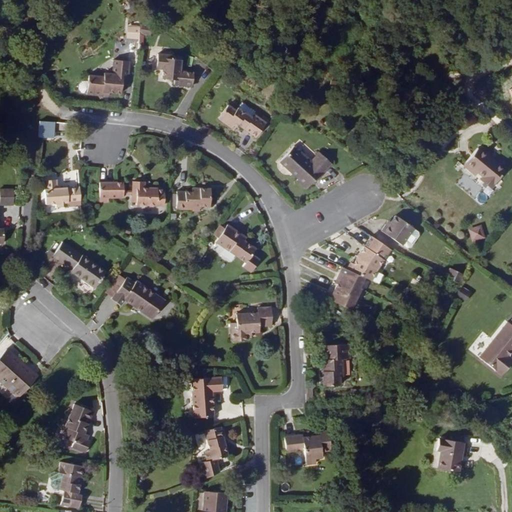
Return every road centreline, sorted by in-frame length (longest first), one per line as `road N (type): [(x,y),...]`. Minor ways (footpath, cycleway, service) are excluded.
road 1 (residential): [(32,111),(162,125),(211,144),(245,169),(278,210),(292,259),(296,403),(260,416),(262,511)]
road 2 (residential): [(40,304),(92,348),(110,387),(115,511)]
road 3 (track): [(458,85),(323,0)]
road 4 (track): [(511,61),(458,85),(511,135)]
